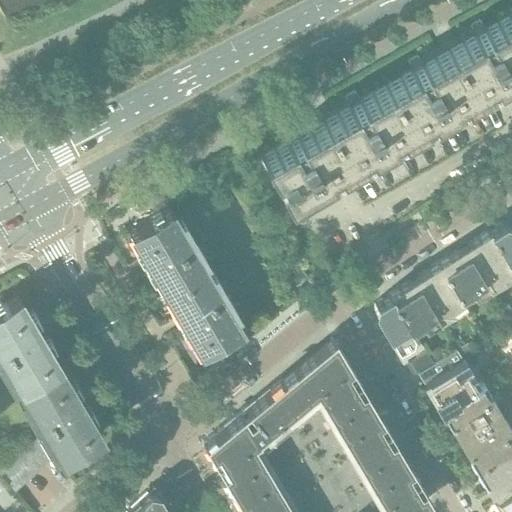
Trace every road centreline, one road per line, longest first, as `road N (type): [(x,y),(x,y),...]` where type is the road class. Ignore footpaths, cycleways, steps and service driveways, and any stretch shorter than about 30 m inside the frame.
road 1 (secondary): [(30,210),(411,0)]
road 2 (secondary): [(341,0),(8,172)]
road 3 (residential): [(167,439),(30,210)]
road 4 (residential): [(459,511),(336,302)]
road 5 (residential): [(336,302),(167,439)]
road 6 (residential): [(336,302),(511,186)]
